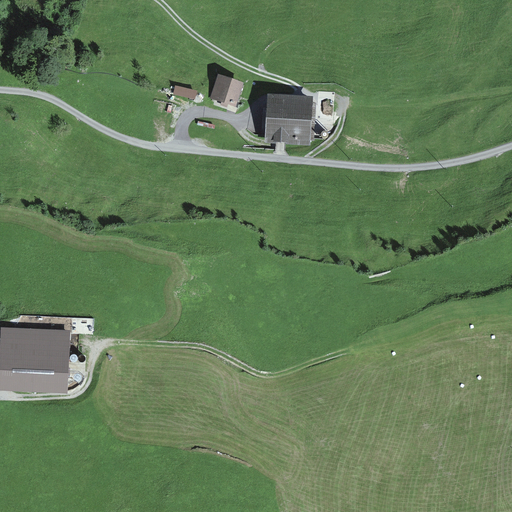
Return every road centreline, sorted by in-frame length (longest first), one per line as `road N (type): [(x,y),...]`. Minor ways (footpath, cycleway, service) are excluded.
road 1 (unclassified): [(0,89),(49,97),(112,134),(158,147),(397,168),(511,145)]
road 2 (track): [(158,0),(200,39),(289,82),(298,95),(271,94),(242,116),(191,115),(180,149)]
